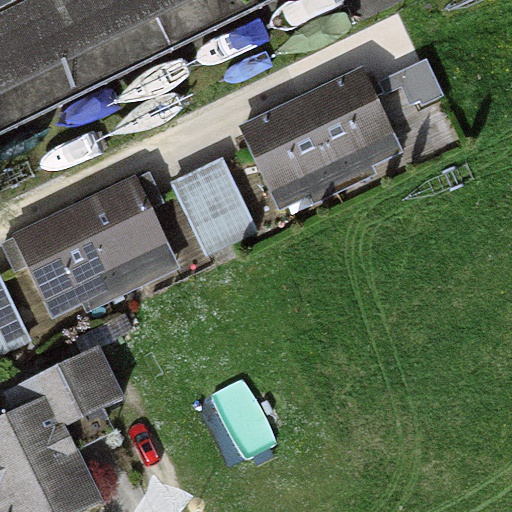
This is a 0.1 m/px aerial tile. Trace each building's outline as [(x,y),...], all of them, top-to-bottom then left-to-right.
[(0,0),(0,131),(283,0),(0,0)] [(304,104),(338,178),(401,149),(366,75),(304,104)] [(338,178),(304,104),(247,130),(282,204),(338,178)] [(229,163),(177,188),(212,260),(264,235),(229,163)] [(75,213),(112,290),(177,259),(140,182),(75,213)] [(112,290),(75,213),(19,239),(56,316),(112,290)] [(1,273),(0,273),(0,361),(35,345),(1,273)] [(44,393),(0,413),(0,511),(66,511),(97,498),(65,430),(117,406),(90,347),(35,373),(44,393)]
